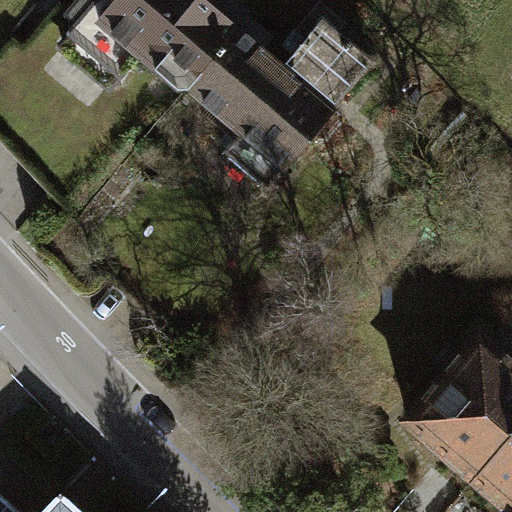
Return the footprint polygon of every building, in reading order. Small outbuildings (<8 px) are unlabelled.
[(113,0),(72,51),(114,85),(141,52),(183,86),(242,12),(226,0),(113,0)] [(292,53),(242,12),(183,86),(237,129),(220,149),(266,185),(369,59),(320,19),(292,53)] [(407,418),(475,477),(511,433),(511,361),(481,334),(462,354),(449,342),(434,359),(448,371),(407,418)] [(511,433),(475,477),(511,508),(511,433)] [(18,511),(0,495),(0,511),(82,511),(59,491),(39,511),(18,511)]
